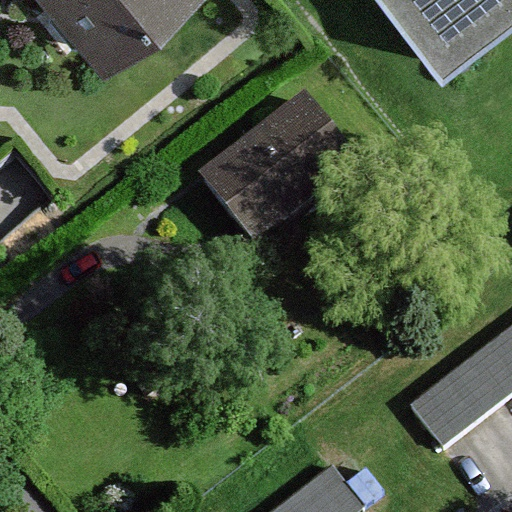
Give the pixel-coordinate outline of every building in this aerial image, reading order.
[(60,0),(104,51),(165,0),(60,0)] [(511,0),(406,0),(455,61),(511,16),(511,0)] [(312,111),(212,186),(267,259),(367,184),(312,111)] [(511,393),(511,329),(412,407),(444,447),(511,393)] [(359,511),(362,510),(331,471),(279,511),(359,511)]
